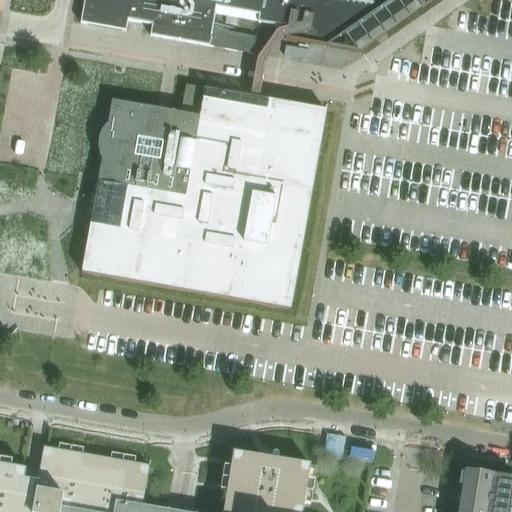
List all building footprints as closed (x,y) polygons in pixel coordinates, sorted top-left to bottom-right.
[(149,37),(150,37),(209,47),(253,55),(256,38),(212,30),(216,8),(258,16),(257,23),(268,25),(280,28),(287,29),(284,40),(299,43),(312,45),(314,46),(325,48),(393,0),(415,0),(422,9),(435,0),(84,0),(80,24),(125,33),(127,22),(151,26),(149,37)] [(225,25),(236,27),(238,17),(226,15),(225,25)] [(284,40),(287,29),(280,28),(260,57),(256,62),(255,65),(253,77),(253,80),(252,85),(251,90),(250,94),(249,98),(258,100),(259,96),(260,92),(261,86),(262,81),(262,78),(264,66),(265,66),(283,40),(284,40)] [(154,110),(111,102),(107,126),(106,126),(104,128),(102,130),(101,133),(100,135),(99,138),(98,140),(98,142),(97,145),(97,148),(97,150),(98,153),(98,155),(99,158),(100,160),(101,160),(94,197),(92,212),(89,226),(81,274),(290,312),(325,112),(258,100),(249,98),(243,97),(185,87),(180,115),(169,113),(154,110)] [(148,467),(43,448),(37,483),(30,481),(23,480),(25,470),(0,465),(0,511),(140,511),(141,507),(148,467)] [(232,453),(222,511),(170,511),(141,507),(140,511),(302,511),(310,466),(232,453)] [(511,511),(511,479),(465,472),(462,488),(459,505),(458,511),(511,511)]
